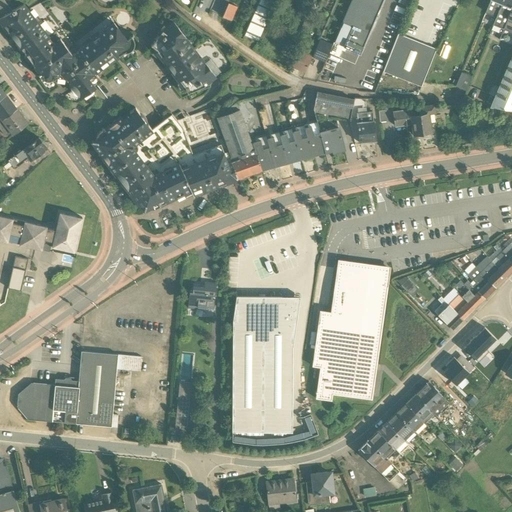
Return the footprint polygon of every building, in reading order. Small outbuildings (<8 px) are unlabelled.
[(0,0),(0,17),(15,9),(9,1),(10,0),(0,0)] [(259,0),(244,36),(257,42),(258,41),(265,24),(274,4),(264,0),(259,0)] [(382,0),(351,0),(333,42),(342,47),(346,39),(362,47),(382,0)] [(504,0),(491,0),(486,13),(497,18),(504,0)] [(511,9),(511,0),(504,0),(497,18),(492,29),(501,33),(503,29),(504,29),(511,9)] [(222,17),(231,21),(237,7),(228,3),(222,17)] [(25,55),(49,36),(49,35),(40,24),(39,24),(42,22),(32,9),(30,10),(24,4),(15,9),(0,17),(0,22),(2,25),(25,55)] [(301,29),(308,32),(314,19),(306,15),(301,29)] [(40,24),(49,35),(53,32),(44,21),(40,24)] [(209,83),(216,78),(205,63),(206,62),(201,57),(199,57),(189,44),(189,41),(173,21),(165,27),(162,25),(156,34),(158,36),(150,46),(153,48),(150,53),(160,61),(161,61),(166,67),(163,69),(168,75),(170,74),(175,79),(174,79),(179,92),(185,90),(187,94),(199,89),(199,90),(209,87),(210,86),(209,83)] [(83,45),(101,70),(109,64),(109,65),(125,53),(126,53),(127,53),(129,52),(131,51),(133,48),(134,45),(134,41),(132,38),(131,35),(128,34),(126,33),(124,33),(122,33),(113,22),(97,34),(96,32),(81,44),(83,45)] [(265,24),(258,41),(261,43),(269,26),(265,24)] [(96,74),(101,70),(83,45),(76,50),(77,50),(72,54),(59,37),(56,40),(52,35),(49,36),(25,55),(35,68),(39,74),(37,75),(38,76),(39,77),(40,78),(41,79),(43,80),(44,80),(46,81),(49,81),(52,81),(55,79),(56,82),(65,83),(67,82),(68,84),(69,86),(69,88),(70,89),(70,90),(71,91),(73,94),(74,94),(75,95),(76,96),(79,100),(83,97),(83,98),(84,98),(86,98),(89,96),(91,94),(92,95),(93,95),(95,93),(92,89),(95,87),(95,86),(91,81),(96,77),(97,78),(98,77),(96,74)] [(383,72),(420,87),(436,49),(398,35),(383,72)] [(291,68),(304,74),(311,56),(299,51),(291,68)] [(511,57),(499,87),(495,97),(491,107),(494,108),(494,107),(511,110),(511,57)] [(454,87),(466,92),(472,77),(460,72),(454,87)] [(95,87),(92,89),(95,93),(93,95),(99,103),(105,98),(96,85),(95,86),(95,87)] [(487,94),(495,97),(499,87),(491,85),(487,94)] [(317,114),(349,121),(353,99),(316,92),(313,110),(314,114),(317,114)] [(0,121),(16,109),(5,95),(0,98),(0,121)] [(152,129),(163,121),(146,98),(134,107),(139,114),(140,114),(142,116),(144,117),(144,118),(145,119),(146,120),(146,121),(147,122),(147,123),(147,124),(152,129)] [(229,158),(230,162),(237,179),(238,179),(239,180),(244,179),(245,178),(246,178),(246,177),(246,176),(253,174),(253,176),(255,174),(260,173),(260,171),(261,171),(250,140),(237,102),(216,118),(230,158),(229,158)] [(412,135),(426,132),(427,133),(427,134),(428,135),(430,135),(431,135),(432,134),(432,133),(433,132),(433,131),(433,130),(432,129),(432,128),(431,128),(430,115),(436,114),(435,105),(417,107),(418,115),(412,115),(411,109),(393,111),(392,104),(380,106),(381,111),(378,111),(379,123),(394,120),(395,127),(410,124),(412,135)] [(101,156),(147,122),(146,121),(146,120),(145,119),(144,118),(144,117),(142,116),(140,114),(139,114),(134,107),(132,109),(133,110),(122,118),(120,115),(100,130),(99,131),(97,133),(96,134),(96,137),(95,138),(95,140),(94,141),(91,141),(91,142),(98,152),(101,156)] [(12,136),(27,124),(16,109),(0,121),(0,130),(3,134),(4,134),(6,136),(10,133),(12,136)] [(375,142),(374,120),(373,120),(372,112),(366,112),(356,113),(357,144),(375,142)] [(113,172),(114,173),(179,124),(172,114),(163,121),(152,129),(147,124),(147,123),(147,122),(101,156),(113,172)] [(303,126),(313,157),(324,154),(319,132),(316,122),(311,124),(309,118),(305,119),(306,125),(303,126)] [(114,173),(126,188),(187,141),(183,129),(179,124),(114,173)] [(290,129),(299,161),(313,157),(303,126),(290,129)] [(319,132),(324,154),(331,152),(332,154),(345,150),(338,127),(319,132)] [(278,133),(287,164),(299,161),(290,129),(278,133)] [(265,136),(275,167),(287,164),(278,133),(265,136)] [(250,140),(261,171),(275,167),(265,136),(250,140)] [(30,162),(46,149),(38,138),(7,161),(14,170),(23,162),(27,159),(30,162)] [(186,199),(207,191),(192,155),(187,141),(126,188),(143,210),(144,210),(145,208),(146,209),(147,209),(148,209),(149,209),(151,209),(152,209),(153,209),(154,208),(156,208),(157,207),(159,206),(159,205),(176,197),(178,197),(180,197),(181,197),(184,196),(186,199)] [(211,148),(225,183),(231,181),(237,179),(230,162),(228,163),(220,144),(211,148)] [(192,155),(207,191),(225,183),(211,148),(192,155)] [(74,253),(82,218),(59,213),(55,230),(47,228),(47,227),(0,215),(0,241),(7,243),(8,241),(18,244),(18,245),(42,250),(43,244),(44,245),(43,250),(48,252),(50,246),(51,246),(51,247),(55,248),(74,253)] [(502,251),(511,261),(511,241),(509,245),(502,251)] [(487,257),(491,261),(502,251),(498,247),(487,257)] [(491,261),(505,277),(511,270),(511,261),(502,251),(491,261)] [(20,291),(27,259),(14,256),(7,288),(20,291)] [(462,265),(468,262),(465,256),(459,260),(462,265)] [(475,267),(495,288),(505,277),(491,261),(487,257),(486,256),(475,267)] [(330,312),(319,311),(311,366),(319,368),(315,398),(331,401),(332,394),(371,399),(389,267),(337,260),(330,312)] [(470,283),(483,298),(495,288),(475,267),(471,263),(463,271),(467,275),(473,281),(470,283)] [(406,278),(396,281),(411,296),(418,289),(406,278)] [(458,293),(473,309),(483,298),(470,283),(468,281),(464,285),(460,281),(453,288),(458,293)] [(196,309),(213,311),(216,283),(204,282),(203,287),(199,287),(200,285),(192,284),(191,292),(189,292),(187,306),(196,307),(196,309)] [(448,304),(463,319),(473,309),(458,293),(448,304)] [(236,296),(232,321),(232,431),(291,432),(292,348),(299,297),(274,297),(236,296)] [(433,311),(452,330),(463,319),(448,304),(440,297),(437,300),(441,304),(433,311)] [(463,348),(478,362),(488,352),(485,349),(495,339),(484,328),(463,348)] [(141,357),(80,351),(78,381),(71,381),(69,379),(65,378),(63,380),(55,379),(54,385),(31,383),(18,394),(17,407),(27,419),(111,427),(112,414),(116,369),(140,372),(141,357)] [(183,354),(182,376),(193,377),(194,354),(183,354)] [(456,386),(469,373),(453,357),(444,366),(447,368),(442,372),(456,386)] [(416,393),(437,417),(448,407),(446,405),(448,402),(428,382),(416,393)] [(193,393),(194,384),(179,383),(174,430),(187,432),(191,393),(193,393)] [(440,420),(437,417),(416,393),(405,404),(424,422),(426,420),(430,420),(435,424),(440,420)] [(505,426),(511,420),(511,407),(507,401),(493,413),(505,426)] [(428,427),(424,422),(405,404),(395,413),(414,432),(416,429),(421,434),(428,427)] [(414,432),(395,413),(386,422),(409,445),(418,435),(414,432)] [(306,435),(313,434),(308,414),(301,415),(306,435)] [(409,445),(386,422),(377,431),(399,453),(409,445)] [(399,453),(377,431),(367,440),(387,459),(391,455),(394,459),(399,453)] [(387,459),(367,440),(358,450),(388,481),(398,471),(387,459)] [(19,511),(3,457),(0,458),(0,511),(19,511)] [(455,457),(448,464),(455,471),(462,464),(455,457)] [(312,505),(330,503),(329,495),(334,494),(333,488),(334,488),(333,480),(331,480),(330,474),(326,474),(326,472),(315,473),(316,475),(311,476),(312,482),(305,482),(308,505),(308,508),(312,507),(312,505)] [(279,504),(295,502),(293,479),(265,482),(268,509),(279,508),(279,504)] [(135,511),(166,511),(161,485),(132,490),(135,511)] [(363,497),(375,495),(374,487),(362,489),(363,497)] [(114,511),(112,498),(113,498),(112,492),(100,494),(101,499),(83,502),(84,511),(114,511)] [(67,511),(64,497),(40,502),(27,505),(28,511),(67,511)]
